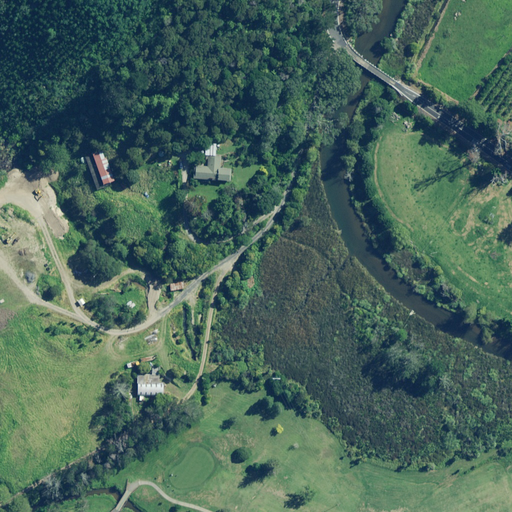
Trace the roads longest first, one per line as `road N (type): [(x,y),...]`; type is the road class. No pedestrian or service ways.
road 1 (residential): [(334,28),(257,205),(204,273),(189,343)]
road 2 (primary): [(511,164),(352,52),(334,28)]
